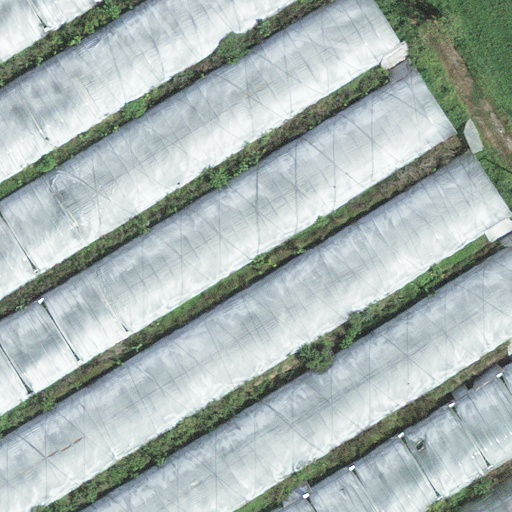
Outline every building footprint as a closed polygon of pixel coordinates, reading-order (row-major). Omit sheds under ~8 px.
[(377,0),(356,0),(0,199),(0,289),(411,59),(377,0)] [(0,174),(331,0),(169,0),(0,89),(0,174)] [(426,78),(0,307),(0,396),(463,147),(426,78)] [(0,431),(0,511),(13,511),(511,218),(511,211),(476,151),(0,431)] [(206,511),(511,345),(511,261),(53,511),(206,511)] [(511,511),(511,471),(441,511),(511,511)]
